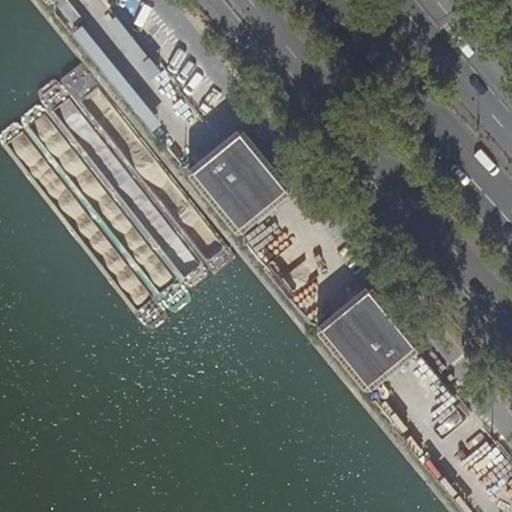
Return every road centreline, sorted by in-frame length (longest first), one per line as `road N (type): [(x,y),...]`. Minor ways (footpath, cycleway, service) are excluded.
road 1 (primary): [(250,0),(511,320)]
road 2 (primary): [(324,0),(511,225)]
